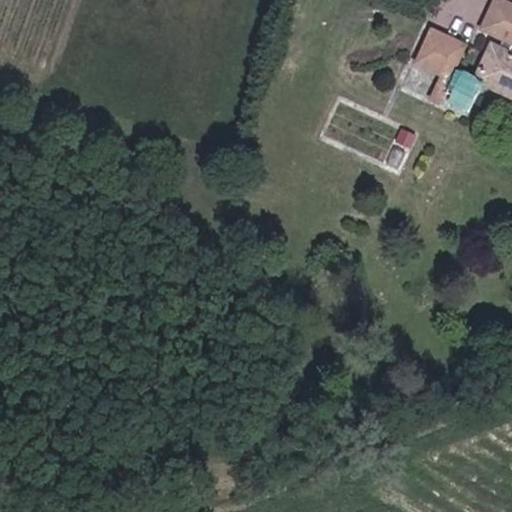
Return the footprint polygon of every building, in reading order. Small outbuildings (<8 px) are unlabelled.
[(485,33),(506,42),(511,44),(511,8),(499,2),(485,33)] [(456,108),(462,78),(452,74),(463,49),(433,34),(424,55),(429,59),(426,65),(433,70),(431,74),(442,80),(434,99),(456,108)] [(511,44),(506,42),(502,53),(511,57),(511,44)] [(491,49),(477,85),(482,87),(511,99),(511,57),(502,53),(491,49)] [(477,85),(462,78),(456,108),(471,114),(482,87),(477,85)] [(425,141),(340,103),(324,138),(409,177),(425,141)]
